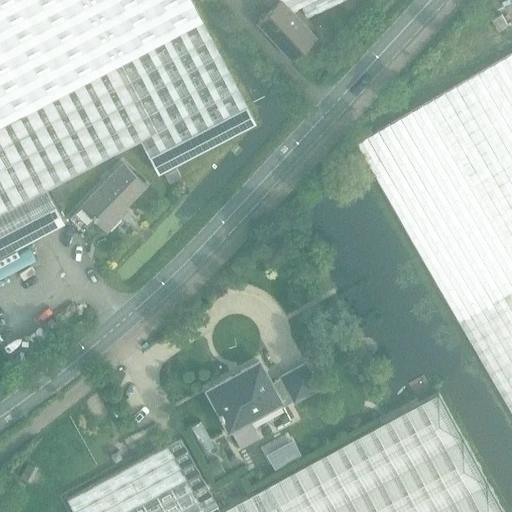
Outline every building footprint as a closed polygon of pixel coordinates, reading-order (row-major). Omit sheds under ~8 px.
[(0,0),(0,255),(48,230),(65,222),(47,188),(141,139),(159,173),(255,123),(256,122),(256,121),(221,55),(192,0),(0,0)] [(290,10),(280,0),(258,21),(293,56),(314,36),(290,10)] [(280,0),(290,10),(296,7),(300,5),(306,17),(339,0),(280,0)] [(492,17),(499,30),(508,25),(500,12),(492,17)] [(212,511),(511,511),(511,51),(506,55),(357,141),(451,303),(511,409),(511,511),(502,511),(437,390),(307,461),(212,511)] [(117,214),(144,184),(121,163),(82,205),(108,230),(120,217),(117,214)] [(164,173),(168,182),(181,176),(177,166),(164,173)] [(64,181),(48,188),(56,202),(71,195),(64,181)] [(30,245),(0,261),(0,275),(36,255),(30,245)] [(230,376),(208,388),(235,439),(255,428),(254,425),(250,418),(280,402),(282,405),(293,399),(293,400),(318,387),(305,362),(280,375),(281,377),(270,382),(262,368),(258,360),(240,370),(241,372),(231,377),(230,376)] [(201,421),(190,426),(206,455),(216,450),(201,421)] [(181,436),(159,448),(66,499),(73,511),(204,511),(218,505),(181,436)] [(293,439),(266,453),(274,468),(300,454),(293,439)] [(225,473),(217,458),(206,464),(214,479),(225,473)]
